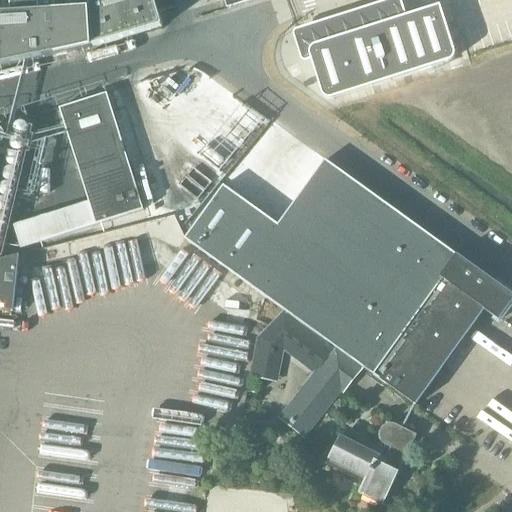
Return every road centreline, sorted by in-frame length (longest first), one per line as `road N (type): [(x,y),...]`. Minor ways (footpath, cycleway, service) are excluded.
road 1 (residential): [(511,273),(253,83),(224,38)]
road 2 (unclassified): [(0,90),(224,38)]
